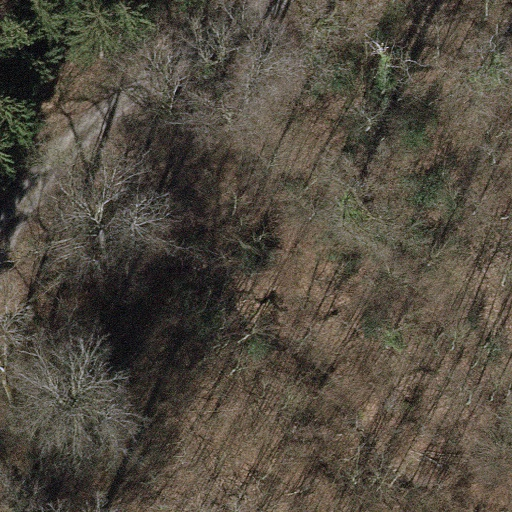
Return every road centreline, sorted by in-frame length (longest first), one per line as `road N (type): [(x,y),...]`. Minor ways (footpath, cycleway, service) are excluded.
road 1 (motorway): [(335,0),(21,511)]
road 2 (track): [(0,252),(85,131),(279,0)]
road 3 (motorway): [(315,511),(511,190)]
